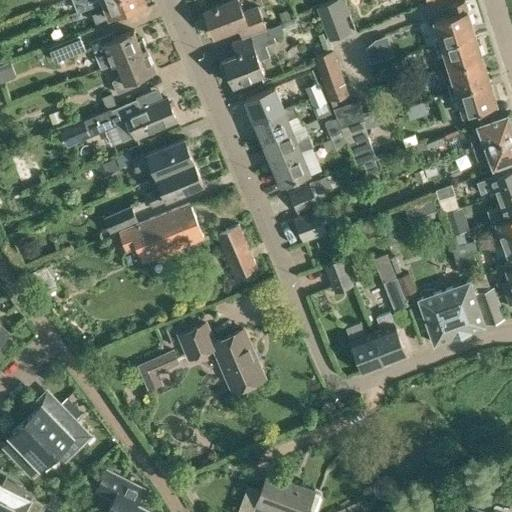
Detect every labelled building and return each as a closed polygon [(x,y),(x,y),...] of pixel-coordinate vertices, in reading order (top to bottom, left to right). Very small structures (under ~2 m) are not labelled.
[(146,0),(105,0),(108,7),(93,12),(97,21),(147,1),(146,0)] [(232,40),(232,41),(267,27),(259,5),(244,11),(239,0),(231,0),(206,10),(215,35),(238,26),(243,36),(232,40)] [(350,30),(344,16),(338,0),(331,0),(318,5),(330,38),(350,30)] [(434,37),(437,46),(476,33),(465,0),(460,0),(451,3),(454,13),(435,19),(440,35),(434,37)] [(282,20),(290,17),(287,9),(279,12),(282,20)] [(164,11),(139,20),(143,31),(168,22),(164,11)] [(223,57),(224,61),(220,62),(225,76),(229,74),(234,85),(266,73),(260,59),(270,55),(267,45),(277,41),(275,35),(285,31),(281,22),(267,27),(232,41),(237,52),(223,57)] [(108,51),(113,62),(117,60),(148,48),(143,37),(140,38),(135,28),(116,36),(114,30),(91,40),(96,52),(108,51)] [(476,33),(437,46),(440,54),(446,53),(450,67),(483,57),(476,33)] [(80,34),(50,45),(56,60),(86,49),(80,34)] [(157,69),(148,48),(117,60),(118,62),(122,73),(113,80),(118,92),(138,83),(136,78),(157,69)] [(330,100),(350,93),(335,48),(314,56),(330,100)] [(483,57),(450,67),(455,81),(448,83),(451,92),(490,79),(483,57)] [(0,82),(8,79),(2,63),(0,64),(0,82)] [(490,79),(451,92),(454,101),(460,99),(465,114),(497,104),(490,79)] [(184,81),(164,86),(167,96),(186,91),(184,81)] [(306,87),(310,97),(323,92),(318,82),(306,87)] [(129,99),(148,92),(145,83),(126,90),(129,99)] [(245,98),(254,120),(295,103),(285,107),(276,85),(245,98)] [(323,92),(310,97),(318,116),(330,111),(327,101),(323,92)] [(102,96),(107,108),(116,104),(111,93),(102,96)] [(138,98),(112,108),(112,107),(84,118),(91,135),(116,124),(123,141),(136,135),(137,136),(178,120),(169,98),(142,108),(138,98)] [(342,127),(366,118),(360,99),(334,108),(342,127)] [(295,103),(254,120),(263,141),(294,128),(289,118),(299,114),(295,103)] [(60,110),(49,114),(53,124),(63,120),(60,110)] [(471,137),(475,150),(511,136),(511,114),(510,115),(509,112),(479,123),(483,133),(471,137)] [(325,124),(331,138),(344,132),(338,119),(325,124)] [(263,141),(271,162),(302,149),(303,150),(315,145),(310,134),(298,139),(294,128),(263,141)] [(461,139),(458,131),(426,142),(430,154),(449,147),(447,143),(461,139)] [(344,132),(331,138),(323,142),(326,151),(336,147),(336,148),(348,143),(344,132)] [(368,134),(349,141),(358,164),(377,157),(368,134)] [(511,136),(475,150),(478,159),(490,154),(494,165),(511,158),(511,136)] [(153,163),(158,175),(194,160),(184,137),(134,158),(139,169),(153,163)] [(302,149),(271,162),(280,184),(311,171),(303,150),(302,149)] [(96,165),(100,176),(120,168),(120,166),(116,157),(96,165)] [(194,160),(158,175),(163,186),(149,192),(153,204),(204,182),(194,160)] [(369,179),(386,178),(385,164),(368,165),(369,179)] [(496,186),(499,194),(511,189),(511,166),(478,179),(482,191),(496,186)] [(428,179),(424,168),(414,171),(418,183),(428,179)] [(289,190),(299,213),(319,205),(316,197),(327,192),(322,181),(311,186),(310,182),(289,190)] [(435,188),(439,201),(455,196),(451,183),(435,188)] [(511,189),(499,194),(502,203),(488,208),(492,219),(511,211),(511,189)] [(120,230),(127,249),(138,245),(144,260),(205,236),(191,201),(120,230)] [(111,231),(139,220),(133,204),(104,215),(111,231)] [(318,208),(296,217),(304,239),(327,231),(318,208)] [(451,236),(469,229),(462,208),(443,215),(451,236)] [(511,214),(496,221),(503,241),(511,237),(511,214)] [(236,277),(259,267),(239,223),(217,233),(236,277)] [(355,236),(365,255),(380,247),(370,228),(355,236)] [(511,237),(503,241),(511,261),(511,260),(511,237)] [(452,245),(455,257),(478,250),(475,239),(452,245)] [(478,250),(455,257),(460,273),(472,270),(471,265),(482,262),(478,250)] [(354,283),(344,256),(326,263),(336,289),(354,283)] [(29,272),(35,281),(41,292),(42,291),(56,283),(51,275),(55,272),(50,263),(46,265),(45,263),(29,272)] [(502,281),(506,292),(511,289),(511,265),(506,267),(510,278),(502,281)] [(397,276),(404,294),(416,289),(409,271),(397,276)] [(486,272),(471,277),(472,279),(480,301),(496,296),(492,285),(490,286),(486,272)] [(384,281),(394,308),(407,302),(404,294),(397,276),(384,281)] [(472,279),(445,289),(461,333),(486,324),(488,323),(480,301),(472,279)] [(461,333),(445,289),(420,298),(435,342),(461,333)] [(480,301),(488,323),(504,317),(496,296),(480,301)] [(382,328),(374,331),(386,361),(409,353),(397,322),(395,323),(391,311),(377,316),(382,328)] [(234,390),(265,377),(244,327),(214,339),(206,321),(180,332),(190,356),(215,346),(234,390)] [(347,328),(352,339),(351,339),(363,370),(386,361),(374,331),(366,334),(361,322),(347,328)] [(0,340),(8,332),(0,323),(0,340)] [(181,363),(175,348),(138,364),(150,389),(164,383),(159,372),(181,363)] [(26,418),(66,459),(83,443),(77,437),(86,429),(61,402),(52,411),(42,401),(26,418)] [(41,466),(57,451),(65,460),(66,459),(26,418),(9,434),(18,443),(9,452),(27,470),(36,461),(41,466)] [(107,468),(105,472),(98,485),(116,494),(107,511),(157,511),(158,511),(137,500),(144,487),(107,468)] [(254,511),(257,504),(277,511),(307,511),(315,489),(268,472),(262,489),(248,484),(238,511),(254,511)] [(395,494),(396,489),(395,485),(392,481),(388,478),(383,478),(378,479),(375,482),(373,486),(372,490),(374,495),(376,498),(381,501),(385,501),(390,500),(393,497),(395,494)] [(0,511),(11,511),(13,508),(20,511),(25,511),(31,500),(0,484),(0,511)] [(349,511),(367,511),(371,510),(366,498),(347,506),(349,511)] [(506,511),(474,502),(470,511),(506,511)]
